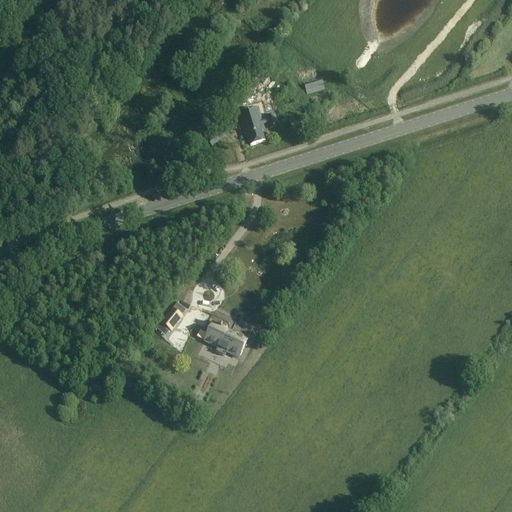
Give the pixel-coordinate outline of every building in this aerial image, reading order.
[(262,71),(254,80),(261,87),(265,90),(273,81),(262,71)] [(316,78),(313,82),(319,88),(323,84),(316,78)] [(245,90),(241,95),(247,101),(248,101),(253,96),(245,90)] [(273,108),(272,104),(263,107),(270,129),(278,127),(275,114),(280,112),(278,106),(273,108)] [(264,131),(257,108),(237,114),(242,131),(245,130),(250,146),(264,142),(261,132),(264,131)] [(215,136),(207,143),(212,148),(220,141),(215,136)] [(195,304),(190,322),(197,324),(202,306),(195,304)] [(181,317),(174,311),(173,310),(161,324),(170,331),(181,317)] [(212,338),(209,344),(218,348),(216,353),(224,357),(226,352),(239,358),(248,340),(213,324),(207,335),(212,338)]
